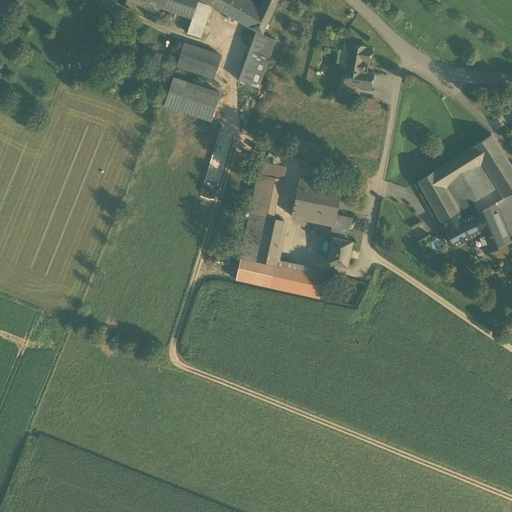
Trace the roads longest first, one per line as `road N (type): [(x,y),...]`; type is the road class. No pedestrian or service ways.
road 1 (track): [(511,499),(170,362),(236,137),(229,73)]
road 2 (unclassified): [(409,56),(367,250),(511,350)]
